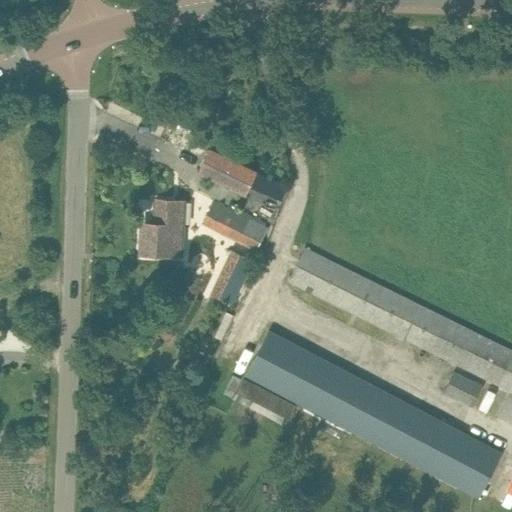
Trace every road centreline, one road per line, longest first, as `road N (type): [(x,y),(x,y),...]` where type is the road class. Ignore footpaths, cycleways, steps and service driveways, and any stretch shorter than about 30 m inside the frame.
road 1 (unclassified): [(63,511),(80,37)]
road 2 (tertiary): [(80,37),(258,1),(335,0)]
road 3 (tertiary): [(389,0),(511,3)]
